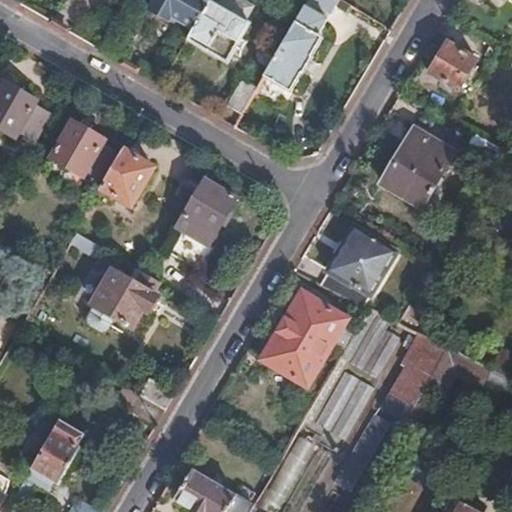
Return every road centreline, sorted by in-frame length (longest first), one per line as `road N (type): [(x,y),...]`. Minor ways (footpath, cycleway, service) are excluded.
road 1 (residential): [(0,15),(314,199)]
road 2 (residential): [(314,199),(132,511)]
road 3 (residential): [(433,0),(314,199)]
